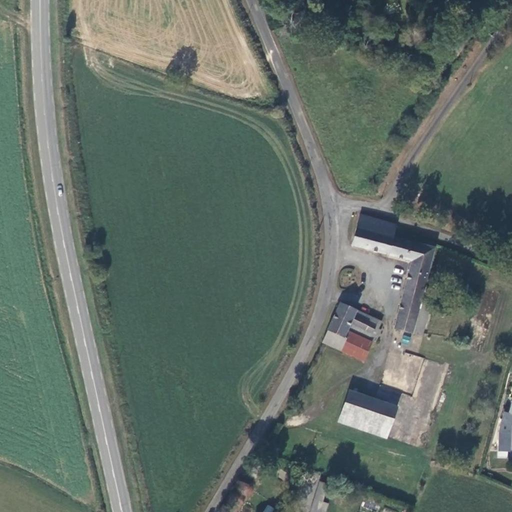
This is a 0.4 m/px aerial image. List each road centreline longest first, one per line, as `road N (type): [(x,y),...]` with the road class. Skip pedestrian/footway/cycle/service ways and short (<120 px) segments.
road 1 (secondary): [(39,0),(59,227),(122,511)]
road 2 (unclassified): [(210,511),(299,364),(332,200)]
road 3 (unclassified): [(332,200),(250,0)]
road 4 (unclassified): [(332,200),(402,218),(511,268)]
